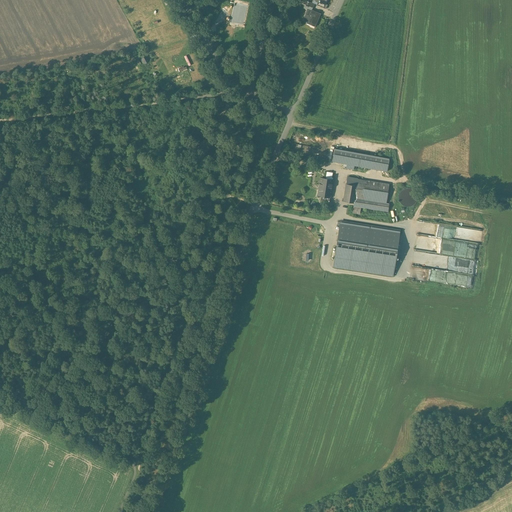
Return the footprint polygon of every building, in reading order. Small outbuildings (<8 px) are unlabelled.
[(321,14),(312,10),(311,11),(307,9),(303,20),(307,22),(315,25),(318,18),(319,18),(321,14)] [(369,155),(334,149),(332,161),(347,164),(354,165),(367,167),(369,155)] [(389,159),(369,155),(367,167),(387,171),(389,159)] [(333,180),(321,178),(318,195),(321,196),(321,200),(329,201),(333,180)] [(389,184),(358,179),(347,178),(343,201),(354,203),(354,206),(388,211),(389,204),(386,203),(389,184)] [(401,191),(400,191),(400,192),(400,193),(399,194),(399,196),(399,197),(399,199),(399,200),(399,201),(400,202),(401,203),(402,205),(403,205),(405,206),(406,206),(408,207),(409,207),(410,206),(411,206),(413,205),(414,205),(415,204),(415,203),(416,203),(417,201),(417,200),(417,198),(417,197),(417,196),(417,195),(417,194),(416,193),(415,191),(414,190),(413,189),(411,188),(410,188),(409,188),(408,188),(407,188),(405,188),(404,189),(403,189),(402,190),(401,191)] [(400,231),(340,221),(340,223),(339,227),(333,266),(393,275),(400,231)]
